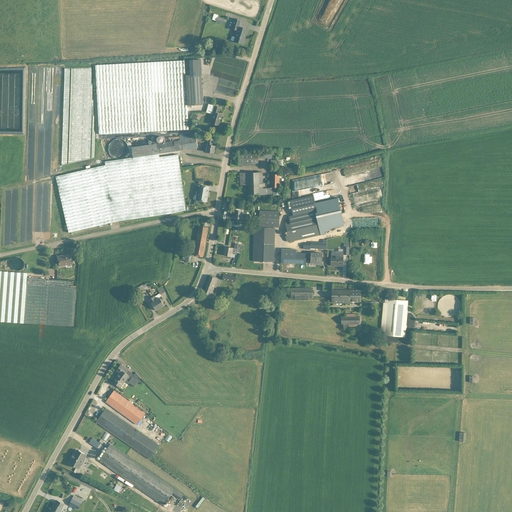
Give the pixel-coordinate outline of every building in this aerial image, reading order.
[(233,41),(242,44),(247,29),(237,26),(233,41)] [(95,60),(98,134),(189,131),(188,105),(187,74),(186,56),(130,59),(95,60)] [(16,100),(16,83),(14,83),(4,77),(4,74),(0,73),(0,114),(2,115),(4,110),(4,116),(8,119),(10,116),(10,106),(11,104),(11,100),(16,100)] [(202,74),(187,74),(188,105),(203,104),(202,74)] [(217,91),(212,91),(227,96),(231,96),(232,93),(230,93),(230,92),(230,91),(230,82),(233,82),(230,81),(221,81),(226,82),(225,84),(225,86),(224,91),(219,89),(218,89),(217,91)] [(209,123),(218,125),(221,114),(218,113),(220,107),(214,105),(209,123)] [(129,149),(129,147),(129,145),(128,143),(127,141),(126,140),(124,138),(122,137),(120,136),(118,136),(116,136),(114,137),(112,138),(111,139),(109,141),(108,143),(107,145),(107,147),(107,149),(108,151),(109,153),(110,155),(112,156),(114,157),(116,158),(118,158),(121,158),(122,157),(124,156),(126,155),(127,153),(128,151),(129,149)] [(194,137),(131,147),(133,157),(134,157),(196,148),(194,137)] [(204,152),(214,154),(215,146),(212,145),(213,139),(208,138),(207,145),(205,145),(204,152)] [(278,152),(239,152),(239,164),(259,164),(259,157),(271,157),(271,165),(277,165),(277,157),(278,157),(278,152)] [(108,166),(103,167),(57,177),(70,232),(118,220),(187,211),(179,155),(135,161),(134,157),(133,157),(107,160),(108,166)] [(370,178),(382,176),(378,159),(356,164),(358,170),(367,168),(370,178)] [(249,185),(249,194),(273,194),(273,198),(279,198),(279,174),(271,174),(271,182),(268,182),(268,187),(262,187),(262,172),(240,172),(240,185),(249,185)] [(330,172),(289,179),(292,197),(296,196),(295,188),(331,183),(330,172)] [(363,187),(380,184),(379,178),(359,181),(360,188),(363,188),(363,187)] [(194,201),(206,203),(208,187),(197,185),(194,201)] [(286,219),(291,241),(331,232),(330,229),(344,226),(338,198),(314,204),(313,196),(291,201),(294,215),(313,211),(314,213),(286,219)] [(226,213),(225,220),(234,220),(234,224),(244,225),(244,221),(247,222),(249,219),(249,216),(247,214),(242,214),(242,210),(235,210),(235,214),(226,213)] [(279,226),(279,211),(261,211),(261,226),(256,226),(256,260),(275,260),(275,248),(273,248),(273,226),(279,226)] [(356,226),(377,225),(376,217),(356,218),(356,226)] [(194,255),(202,257),(208,227),(199,226),(194,255)] [(306,243),(306,248),(328,247),(327,239),(322,239),(322,243),(306,243)] [(226,247),(225,255),(233,256),(234,252),(242,254),(243,244),(236,243),(235,248),(226,247)] [(279,263),(305,264),(305,254),(295,253),(296,250),(280,249),(279,263)] [(330,266),(343,267),(343,252),(330,251),(330,266)] [(321,253),(311,253),(311,263),(321,263),(321,253)] [(71,254),(58,256),(60,267),(73,264),(71,254)] [(0,321),(22,323),(25,277),(26,273),(0,270),(0,321)] [(221,280),(210,276),(202,296),(214,300),(221,280)] [(22,323),(73,326),(76,288),(69,288),(70,281),(45,279),(46,279),(25,277),(22,323)] [(144,284),(138,288),(142,294),(148,291),(144,284)] [(360,303),(360,289),(330,289),(330,303),(360,303)] [(313,290),(291,290),(291,301),(312,301),(313,290)] [(154,310),(163,305),(158,297),(149,302),(154,310)] [(383,335),(404,336),(407,300),(385,299),(385,300),(380,299),(380,304),(385,304),(383,335)] [(120,388),(130,372),(119,364),(115,370),(117,372),(111,381),(120,388)] [(103,402),(135,423),(143,412),(111,390),(103,402)] [(158,444),(106,408),(96,423),(148,459),(158,444)] [(96,439),(92,446),(96,449),(101,442),(96,439)] [(183,494),(110,444),(98,461),(163,506),(172,494),(179,499),(183,494)] [(0,491),(12,495),(13,494),(24,492),(27,477),(31,478),(33,467),(35,467),(36,463),(21,459),(20,458),(38,462),(39,455),(0,446),(0,491)] [(67,463),(78,468),(85,455),(75,449),(67,463)] [(71,485),(68,492),(83,498),(86,491),(71,485)] [(74,495),(70,504),(79,508),(83,499),(74,495)] [(47,511),(59,511),(63,504),(54,499),(47,511)]
